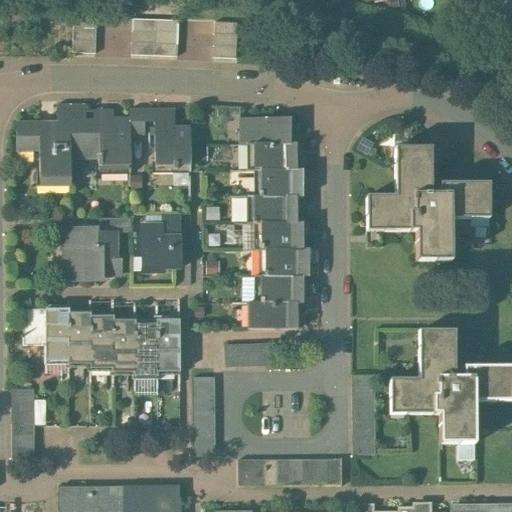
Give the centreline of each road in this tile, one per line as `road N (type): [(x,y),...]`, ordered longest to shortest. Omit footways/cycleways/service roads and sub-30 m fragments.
road 1 (residential): [(333,112),(286,91),(41,79),(0,90)]
road 2 (residential): [(338,377),(333,112)]
road 3 (residential): [(338,377),(339,446),(233,447),(231,379)]
road 4 (residential): [(511,161),(489,136),(438,107),(402,98),(333,112)]
